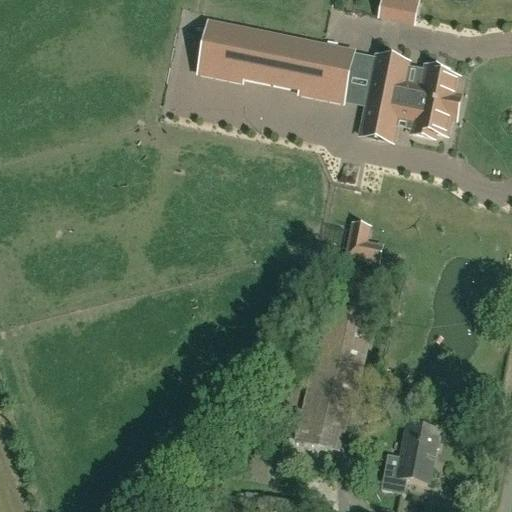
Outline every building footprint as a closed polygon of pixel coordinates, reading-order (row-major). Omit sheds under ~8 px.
[(231,0),(220,0),(219,15),(230,16),(231,0)] [(418,3),(403,0),(384,0),(380,20),(413,27),(418,3)] [(353,56),(210,26),(199,77),(242,86),(243,82),(301,93),(300,98),(343,106),(353,56)] [(426,70),(425,73),(420,72),(417,91),(404,88),(408,66),(377,60),(361,139),(392,145),(398,118),(411,121),(408,132),(413,133),(412,137),(434,141),(435,136),(447,139),(450,122),(456,123),(461,100),(455,98),(458,82),(446,79),(447,74),(426,70)] [(511,70),(478,64),(470,103),(511,110),(511,70)] [(189,88),(190,66),(168,65),(167,87),(189,88)] [(511,175),(511,127),(465,120),(458,167),(511,175)] [(393,190),(419,191),(422,139),(395,138),(393,190)] [(283,193),(289,162),(274,159),(268,190),(283,193)] [(369,231),(353,228),(347,259),(379,265),(382,250),(366,246),(369,231)] [(343,454),(381,294),(334,283),(297,443),(343,454)] [(429,487),(436,452),(439,452),(441,441),(439,439),(440,434),(408,427),(401,461),(389,459),(382,494),(404,498),(407,482),(429,487)] [(358,463),(385,462),(384,443),(357,444),(358,463)]
